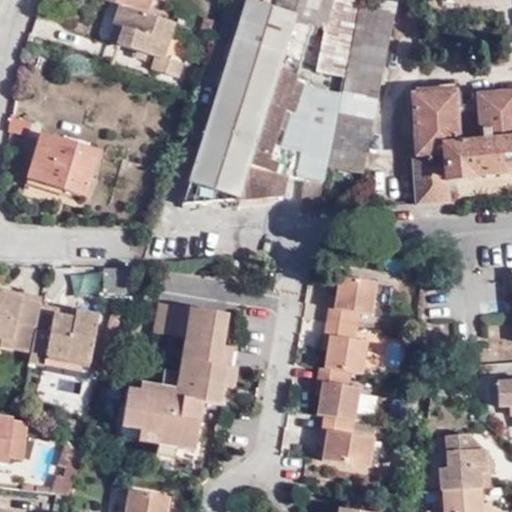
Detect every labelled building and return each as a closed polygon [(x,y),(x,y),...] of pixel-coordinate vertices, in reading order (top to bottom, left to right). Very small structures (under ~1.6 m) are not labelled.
[(105,0),(119,4),(145,14),(150,0),(105,0)] [(318,213),(358,6),(359,0),(248,0),(186,204),(284,198),(290,178),(307,180),(301,214),(318,213)] [(166,58),(176,24),(148,14),(145,14),(119,4),(113,25),(115,26),(122,28),(117,44),(137,51),(150,55),(156,57),(151,69),(178,79),(183,64),(166,58)] [(381,10),(381,4),(360,6),(331,167),(365,172),(394,12),(381,10)] [(122,28),(115,26),(110,42),(117,44),(122,28)] [(147,62),(150,55),(137,51),(135,59),(147,62)] [(413,158),(416,205),(448,201),(447,177),(511,171),(511,90),(477,94),(482,141),(458,143),(454,93),(450,93),(449,89),(442,90),(442,88),(426,88),(426,92),(418,92),(418,96),(413,97),(417,158),(413,158)] [(7,130),(27,134),(30,120),(10,117),(7,130)] [(100,149),(41,131),(27,176),(86,194),(100,149)] [(130,292),(132,270),(111,269),(110,292),(130,292)] [(331,308),(329,324),(359,328),(361,313),(373,315),(379,283),(342,277),(339,296),(338,309),(331,308)] [(0,292),(41,301),(42,295),(0,288),(0,292)] [(40,308),(41,301),(0,292),(0,334),(2,335),(1,342),(32,348),(40,308)] [(338,309),(339,296),(333,294),(331,308),(338,309)] [(78,308),(41,301),(40,308),(77,315),(78,308)] [(166,445),(187,448),(206,450),(211,401),(228,403),(230,385),(232,366),(226,365),(228,346),(233,312),(164,304),(159,333),(190,338),(187,359),(196,360),(191,398),(148,393),(136,390),(131,428),(149,431),(168,434),(166,445)] [(32,348),(30,358),(48,361),(50,350),(92,359),(101,313),(78,308),(77,315),(40,308),(32,348)] [(359,328),(329,324),(327,336),(333,337),(331,350),(328,370),(351,374),(363,376),(369,344),(357,341),(359,328)] [(232,366),(236,366),(238,346),(228,346),(226,365),(232,366)] [(50,350),(48,361),(89,370),(92,359),(50,350)] [(149,384),(148,393),(191,398),(196,360),(187,359),(183,389),(149,384)] [(232,366),(230,385),(240,386),(243,366),(236,366),(232,366)] [(350,386),(351,374),(328,370),(322,369),(320,383),(325,384),(323,397),(320,417),(327,418),(357,423),(362,389),(350,386)] [(511,377),(496,379),(497,403),(510,403),(510,412),(511,411),(511,377)] [(9,456),(13,418),(0,416),(0,461),(9,462),(9,456)] [(27,419),(13,418),(9,456),(23,457),(27,419)] [(355,435),(357,423),(327,418),(324,432),(330,432),(328,447),(326,461),(371,469),(377,439),(355,435)] [(147,442),(166,445),(168,434),(149,431),(147,442)] [(330,432),(324,432),(322,446),(328,447),(330,432)] [(483,487),(491,487),(490,472),(490,465),(497,465),(496,458),(470,434),(449,436),(451,467),(441,467),(442,490),(444,490),(483,487)] [(186,458),(187,448),(166,445),(165,455),(186,458)] [(89,464),(91,458),(84,452),(74,484),(83,487),(89,464)] [(81,495),(83,487),(74,484),(71,494),(81,495)] [(444,496),(445,510),(445,511),(484,511),(484,501),(483,487),(444,490),(444,496)] [(171,511),(174,500),(133,493),(129,511),(171,511)] [(484,511),(494,511),(493,501),(484,501),(484,511)]
